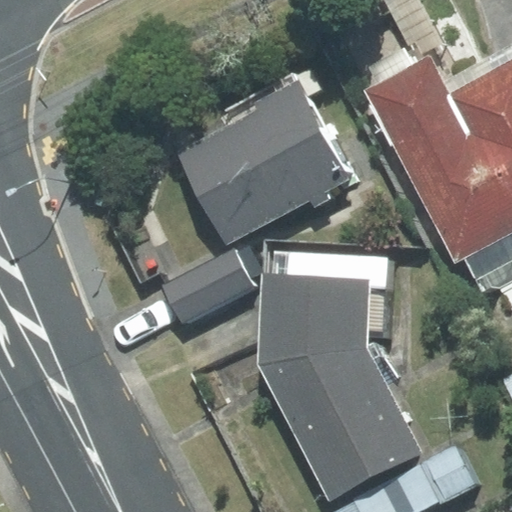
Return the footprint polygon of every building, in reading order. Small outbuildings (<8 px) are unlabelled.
[(388,86),(431,64),(421,47),(396,60),(379,69),(388,86)] [(511,72),(471,94),(450,54),(431,64),(406,77),(388,86),(383,89),(471,258),(511,237),(511,72)] [(369,179),(316,80),(273,102),(277,110),(214,143),(196,152),(244,244),(327,201),(342,193),(369,179)] [(346,200),(342,193),(327,201),(331,208),(337,204),(346,200)] [(267,285),(248,248),(177,284),(196,321),(267,285)] [(390,277),(281,273),(277,362),(287,381),(349,499),(443,451),(387,345),(390,277)] [(488,485),(467,443),(432,461),(435,465),(454,503),(488,485)] [(435,465),(367,499),(368,502),(373,511),(434,511),(454,503),(435,465)] [(373,511),(368,502),(346,511),(373,511)]
